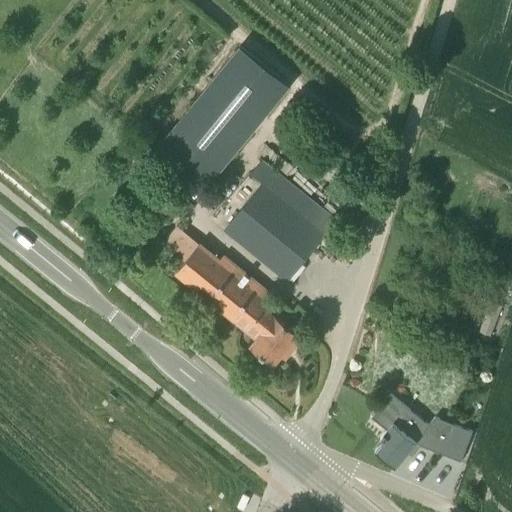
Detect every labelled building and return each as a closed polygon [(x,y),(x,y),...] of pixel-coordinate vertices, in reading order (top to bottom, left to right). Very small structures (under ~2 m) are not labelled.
[(240,47),(164,141),(211,180),(288,86),(240,47)] [(262,184),(225,230),(287,281),(333,224),(335,223),(337,219),(263,159),(252,173),(263,183),(262,184)] [(200,244),(199,245),(183,266),(177,274),(256,340),(251,346),(273,365),(281,355),(285,358),(302,337),(276,316),(275,317),(264,308),(273,297),(224,256),(220,261),(200,244)] [(400,310),(385,309),(385,323),(399,324),(400,310)] [(397,469),(418,443),(461,461),(473,431),(438,414),(430,427),(424,424),(427,419),(390,393),(373,419),(387,428),(381,438),(383,439),(375,452),(397,469)]
